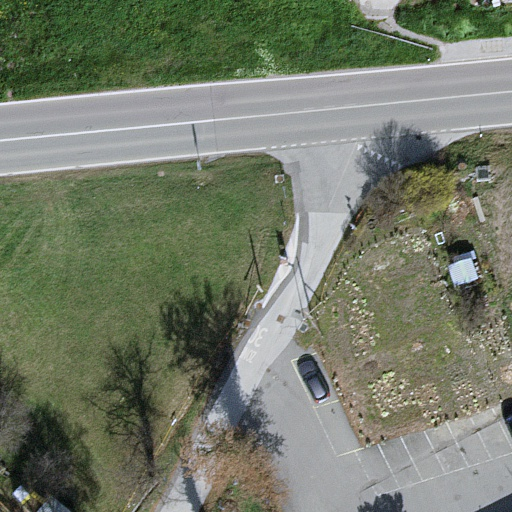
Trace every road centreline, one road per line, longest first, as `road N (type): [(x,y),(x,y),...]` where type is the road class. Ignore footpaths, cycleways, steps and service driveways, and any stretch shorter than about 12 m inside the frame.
road 1 (residential): [(344,107),(338,190),(175,511)]
road 2 (tertiary): [(344,107),(0,137)]
road 3 (tertiary): [(511,90),(344,107)]
